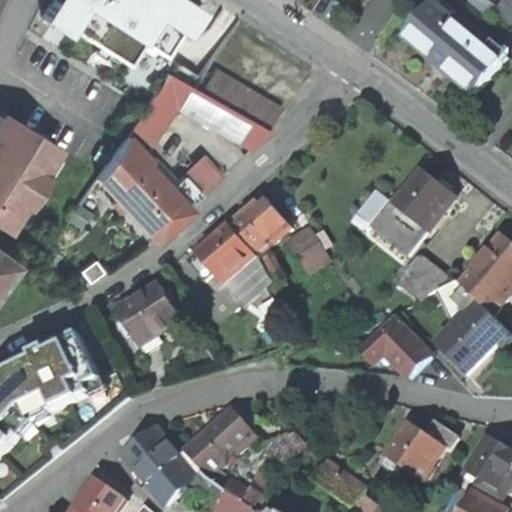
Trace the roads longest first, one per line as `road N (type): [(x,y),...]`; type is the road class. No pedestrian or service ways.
road 1 (residential): [(29,511),(138,419),(243,380),(332,380),(511,410)]
road 2 (residential): [(359,67),(152,265),(0,333)]
road 3 (residential): [(359,67),(511,179)]
road 4 (residential): [(259,0),(359,67)]
